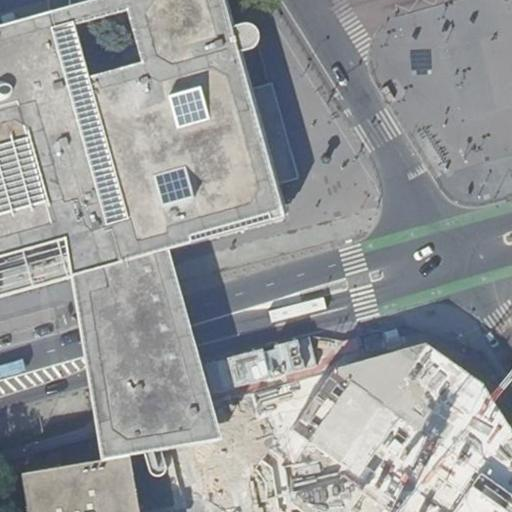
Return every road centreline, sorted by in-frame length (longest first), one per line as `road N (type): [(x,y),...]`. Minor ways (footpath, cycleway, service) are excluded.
road 1 (primary): [(0,384),(445,253)]
road 2 (residential): [(292,0),(445,253)]
road 3 (residential): [(445,253),(511,366)]
